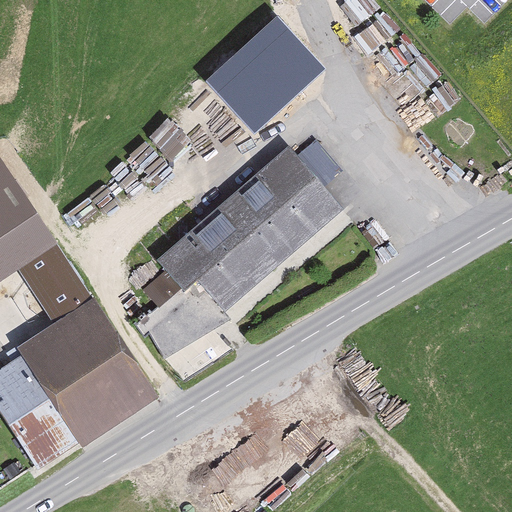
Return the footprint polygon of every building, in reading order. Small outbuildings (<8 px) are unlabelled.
[(320,63),(278,17),(212,77),(255,123),(320,63)] [(152,137),(174,157),(193,136),(171,116),(152,137)] [(150,141),(134,154),(146,168),(162,154),(150,141)] [(220,313),(343,209),(289,147),(155,261),(183,294),(195,284),(220,313)] [(78,448),(158,397),(0,159),(0,279),(16,268),(52,320),(12,346),(21,359),(0,371),(0,417),(35,472),(77,446),(78,448)]
